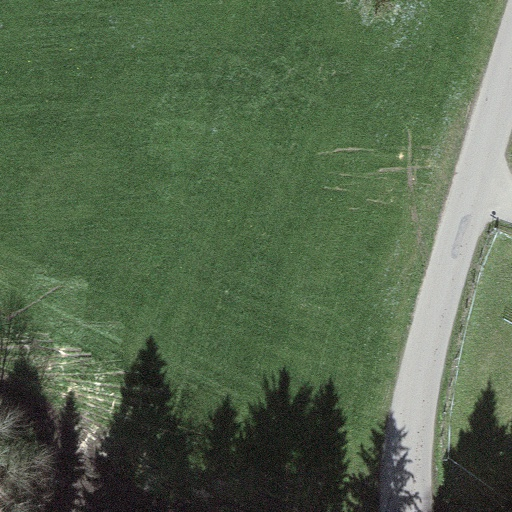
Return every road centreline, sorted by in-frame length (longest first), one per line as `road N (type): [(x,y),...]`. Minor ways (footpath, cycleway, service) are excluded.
road 1 (unclassified): [(406,511),(405,436),(416,364),(511,52)]
road 2 (track): [(121,488),(0,403)]
